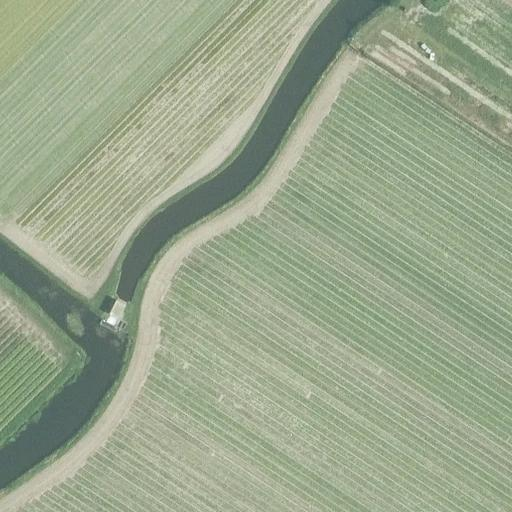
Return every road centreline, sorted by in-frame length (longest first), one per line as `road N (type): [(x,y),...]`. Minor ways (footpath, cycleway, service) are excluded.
road 1 (track): [(154,320),(178,251),(269,183),(340,67),(377,18),(407,0)]
road 2 (track): [(6,511),(76,467),(125,410),(154,320),(137,318)]
road 3 (track): [(125,410),(260,511)]
